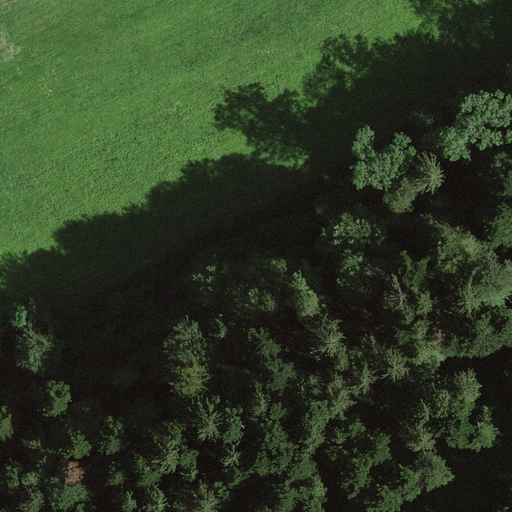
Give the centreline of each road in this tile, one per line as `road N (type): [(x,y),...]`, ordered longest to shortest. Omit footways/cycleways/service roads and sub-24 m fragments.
road 1 (track): [(45,511),(104,457),(431,244),(511,220)]
road 2 (track): [(370,511),(511,444)]
